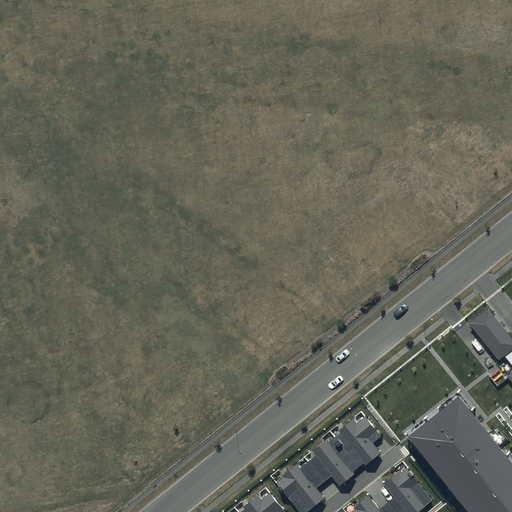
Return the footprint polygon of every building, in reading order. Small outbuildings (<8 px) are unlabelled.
[(511,342),(488,311),(472,323),(501,361),(506,357),(511,365),(511,380),(511,381),(511,342)] [(511,406),(499,417),(511,434),(511,406)] [(379,435),(365,417),(355,424),(352,420),(339,430),(341,433),(328,443),(326,441),(313,451),(317,455),(300,468),(296,463),(283,474),(284,476),(277,481),(301,511),(303,511),(323,497),(314,486),(331,473),(339,484),(353,473),(350,469),(363,459),(366,463),(380,452),(371,441),(379,435)] [(414,511),(430,499),(405,468),(386,483),(396,496),(379,510),(367,495),(346,511),(345,511),(414,511)] [(282,511),(284,511),(269,493),(260,500),(257,496),(244,506),(246,509),(242,511),(282,511)]
